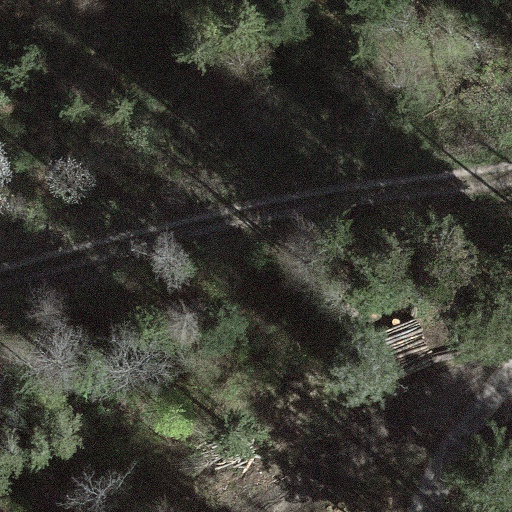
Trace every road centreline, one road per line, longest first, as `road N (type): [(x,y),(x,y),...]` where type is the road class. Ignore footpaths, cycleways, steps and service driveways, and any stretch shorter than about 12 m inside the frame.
road 1 (track): [(511,162),(336,188),(0,264)]
road 2 (track): [(491,392),(404,443),(315,477),(254,511)]
road 3 (track): [(491,392),(462,440),(437,511)]
